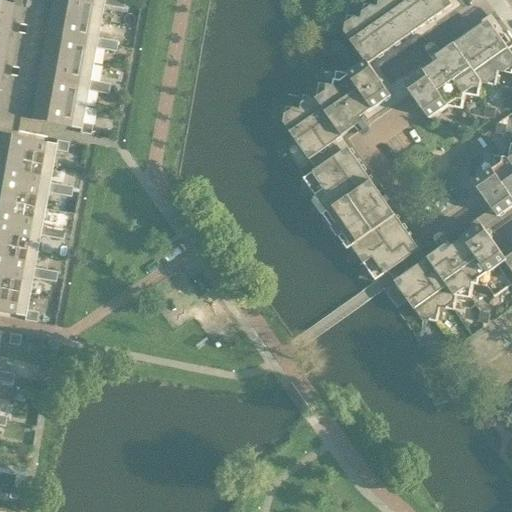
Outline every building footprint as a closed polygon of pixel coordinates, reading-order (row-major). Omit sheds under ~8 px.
[(0,135),(6,137),(6,136),(15,138),(16,132),(19,118),(23,96),(34,98),(38,77),(42,56),(46,35),(50,13),(52,0),(0,0),(0,3),(2,4),(13,7),(10,29),(9,28),(7,40),(0,38),(0,57),(3,59),(1,70),(2,70),(0,81),(0,135)] [(0,0),(0,81),(2,70),(1,70),(3,59),(0,57),(0,38),(7,40),(9,28),(10,29),(13,7),(2,4),(0,3),(0,0)] [(103,0),(104,0),(102,0),(52,0),(50,13),(100,23),(103,6),(113,8),(114,0),(103,0)] [(114,0),(113,8),(123,10),(125,0),(114,0)] [(370,68),(372,67),(388,56),(386,53),(453,6),(448,0),(379,0),(378,7),(364,5),(362,19),(347,16),(345,32),(367,64),(370,68)] [(96,44),(97,39),(100,23),(50,13),(46,35),(96,44)] [(496,87),(499,73),(511,74),(511,54),(492,25),(425,72),(424,70),(405,83),(431,120),(449,108),(463,110),(466,96),(479,98),(482,85),(496,87)] [(107,41),(97,39),(96,44),(46,35),(42,56),(93,65),(95,49),(106,51),(107,41)] [(118,42),(107,41),(106,51),(116,53),(118,42)] [(333,42),(332,49),(343,65),(352,58),(341,43),(333,42)] [(42,56),(38,77),(89,86),(90,81),(93,65),(42,56)] [(370,68),(367,64),(351,76),(337,73),(334,87),(320,85),(304,97),(303,96),(303,97),(287,108),(286,108),(286,109),(278,115),(309,160),(344,135),(342,133),(375,111),(376,113),(395,100),(372,67),(370,68)] [(100,83),(90,81),(89,86),(38,77),(34,98),(34,99),(85,108),(88,92),(98,93),(100,83)] [(110,85),(100,83),(98,93),(108,95),(110,85)] [(30,120),(34,99),(34,98),(23,96),(19,118),(30,120)] [(34,99),(30,120),(30,121),(80,130),(80,134),(90,136),(92,126),(82,124),(85,108),(34,99)] [(0,312),(24,317),(24,321),(36,324),(38,313),(26,311),(32,279),(56,283),(57,273),(34,269),(40,236),(63,241),(65,230),(42,226),(47,194),(71,198),(73,188),(49,184),(55,151),(67,154),(69,143),(57,141),(56,145),(15,138),(6,136),(6,137),(0,135),(0,312)] [(511,149),(510,159),(496,157),(494,171),(476,183),(502,221),(511,213),(511,149)] [(314,199),(357,168),(345,151),(301,181),(302,182),(300,196),(313,198),(314,199)] [(369,185),(357,168),(314,199),(314,200),(312,213),(325,215),(326,216),(369,185)] [(337,232),(381,202),(369,185),(326,216),(323,230),(337,232)] [(392,218),(381,202),(337,232),(338,233),(335,246),(349,248),(349,249),(392,218)] [(360,265),(361,266),(404,235),(392,218),(349,249),(350,250),(347,263),(360,265)] [(505,260),(506,259),(482,224),(463,237),(465,239),(433,262),(432,260),(396,284),(422,321),(423,320),(437,322),(440,308),(454,311),(456,297),(471,299),(473,285),(487,287),(495,298),(511,285),(501,269),(508,264),(505,260)] [(417,253),(404,235),(361,266),(359,280),(373,283),(417,253)] [(21,336),(10,335),(8,345),(19,347),(21,336)] [(14,375),(4,373),(2,383),(12,385),(14,375)]
